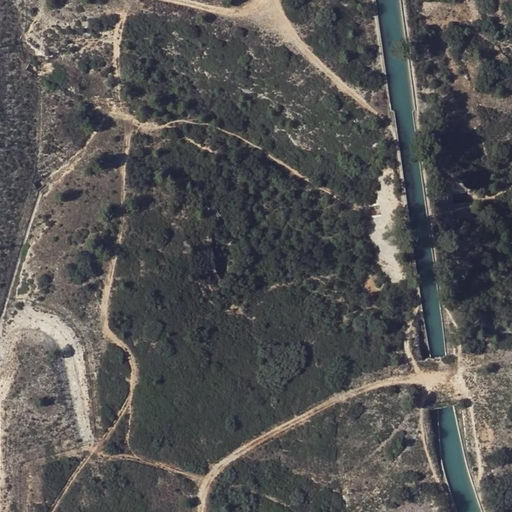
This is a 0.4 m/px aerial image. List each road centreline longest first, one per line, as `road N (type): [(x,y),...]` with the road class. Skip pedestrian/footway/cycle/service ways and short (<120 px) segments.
road 1 (track): [(276,0),(281,27),(394,131)]
road 2 (track): [(100,451),(182,473),(199,484),(205,511)]
